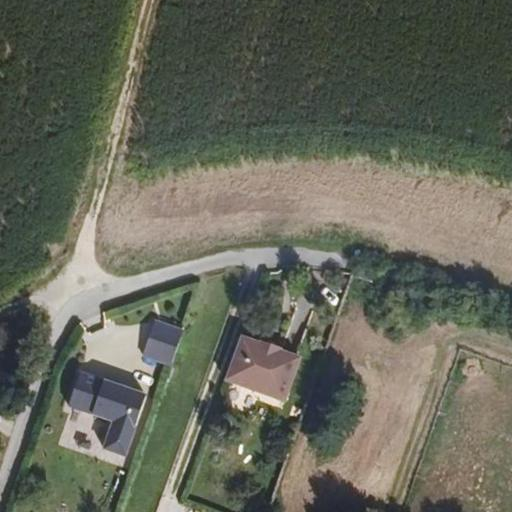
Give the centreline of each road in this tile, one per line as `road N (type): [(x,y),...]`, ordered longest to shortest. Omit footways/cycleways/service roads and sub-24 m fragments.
road 1 (track): [(150,0),(84,255),(80,299)]
road 2 (residential): [(324,258),(231,261),(80,299)]
road 3 (residential): [(0,486),(50,341),(80,299)]
